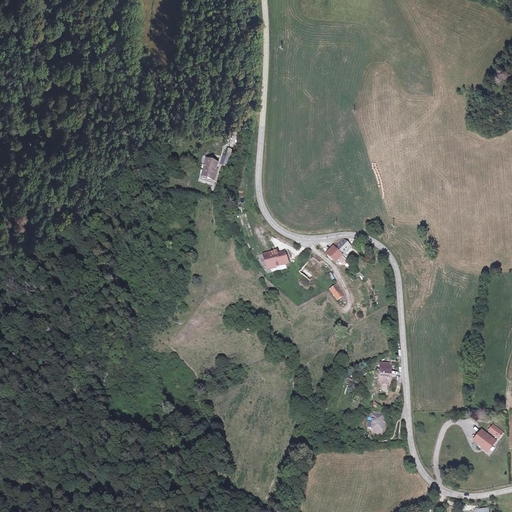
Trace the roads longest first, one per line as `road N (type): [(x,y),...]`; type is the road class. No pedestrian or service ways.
road 1 (secondary): [(511,490),(453,493),(417,464),(392,258),(362,236),(299,238),(266,215),(257,190),(263,0)]
road 2 (track): [(252,0),(230,164)]
